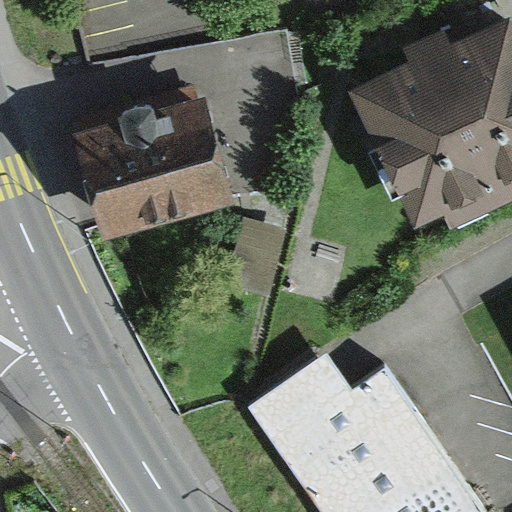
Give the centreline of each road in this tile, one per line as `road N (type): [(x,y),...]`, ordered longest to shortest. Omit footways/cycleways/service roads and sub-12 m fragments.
road 1 (primary): [(171,511),(55,316)]
road 2 (primary): [(55,316),(0,188)]
